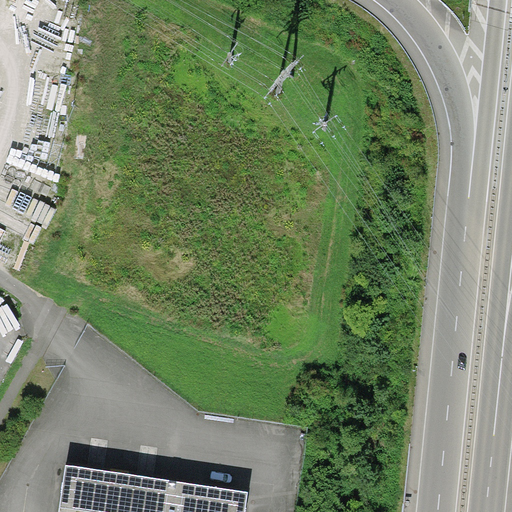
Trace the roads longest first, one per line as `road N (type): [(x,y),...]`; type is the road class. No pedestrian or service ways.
road 1 (motorway): [(469,195),(436,511)]
road 2 (motorway): [(390,0),(429,39),(454,92),(469,195)]
road 3 (motorway): [(497,0),(469,195)]
road 4 (motorway): [(486,511),(504,340)]
road 5 (motorway): [(504,340),(511,175)]
road 6 (unknown): [(0,151),(39,34),(26,0)]
